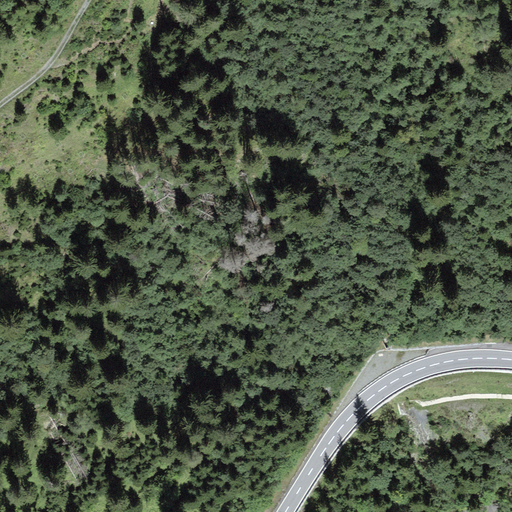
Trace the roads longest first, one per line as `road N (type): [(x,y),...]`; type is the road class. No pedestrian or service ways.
road 1 (secondary): [(283,511),(351,399),(377,372),(416,360),(511,358)]
road 2 (track): [(0,106),(36,77),(86,0)]
